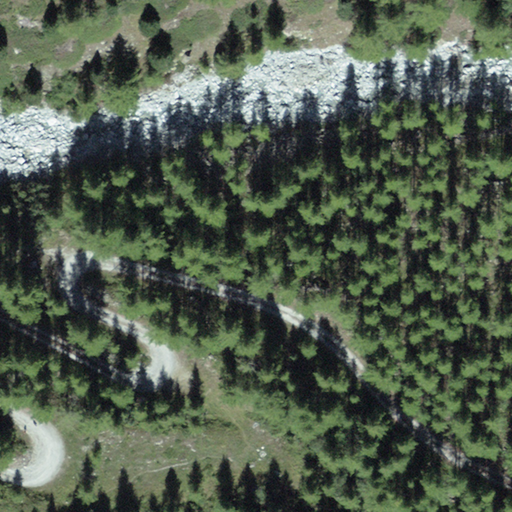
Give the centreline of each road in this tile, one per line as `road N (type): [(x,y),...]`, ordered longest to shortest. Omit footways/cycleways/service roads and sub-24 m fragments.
road 1 (track): [(0,300),(140,384),(174,368),(168,352),(107,321),(62,285),(62,270),(94,258),(235,291),(333,343),(385,399),(480,471),(511,484)]
road 2 (track): [(47,511),(225,459),(271,467)]
road 3 (track): [(174,368),(251,415),(271,467),(299,491)]
road 4 (track): [(0,473),(39,468),(52,441),(0,395)]
